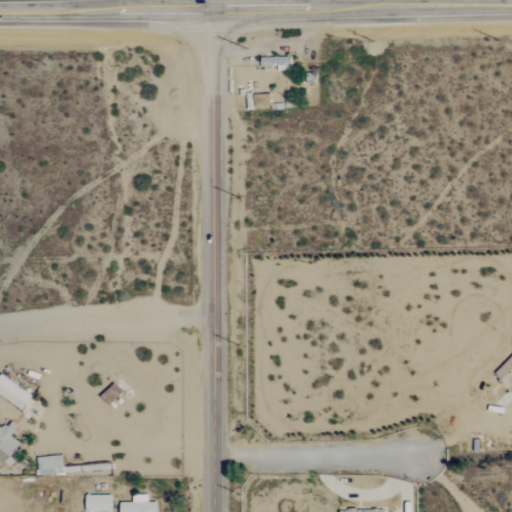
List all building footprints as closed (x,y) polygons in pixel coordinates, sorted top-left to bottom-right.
[(278,66),(279,71),(293,71),(292,57),(262,58),(262,66),(278,66)] [(254,106),(271,106),(271,95),(254,94),(254,106)] [(0,378),(0,394),(23,411),(33,396),(3,375),(0,378)] [(0,458),(7,463),(19,443),(7,435),(9,432),(0,425),(0,458)] [(63,475),(64,458),(40,457),(39,474),(63,475)] [(159,511),(159,503),(149,503),(149,495),(134,496),(135,503),(122,503),(122,511),(159,511)] [(87,511),(93,511),(113,511),(113,496),(88,496),(87,511)]
